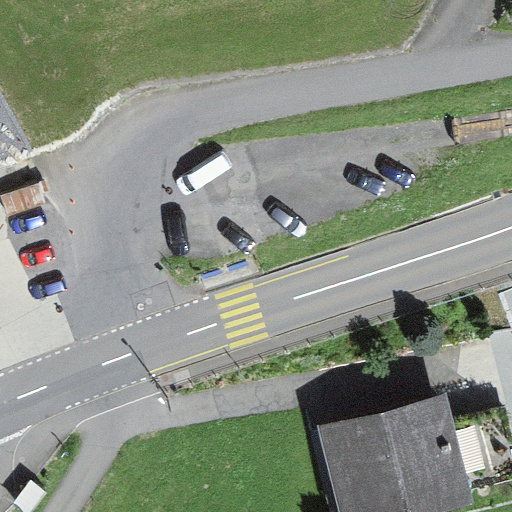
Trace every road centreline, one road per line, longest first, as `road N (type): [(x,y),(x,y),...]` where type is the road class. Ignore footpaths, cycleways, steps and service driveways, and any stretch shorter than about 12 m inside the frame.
road 1 (residential): [(511,61),(222,108),(178,118),(137,145),(117,192),(133,354)]
road 2 (tertiary): [(133,354),(511,227)]
road 3 (tertiary): [(0,408),(133,354)]
